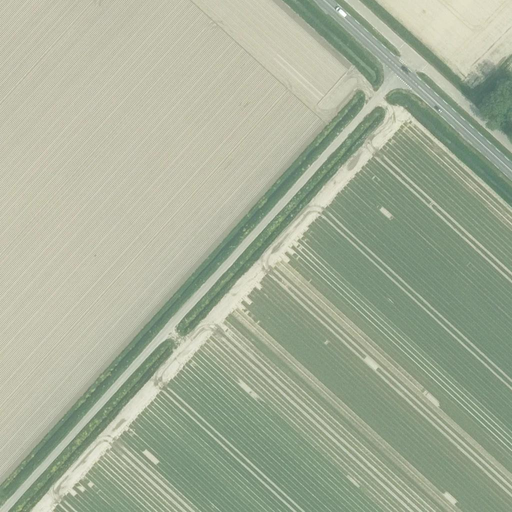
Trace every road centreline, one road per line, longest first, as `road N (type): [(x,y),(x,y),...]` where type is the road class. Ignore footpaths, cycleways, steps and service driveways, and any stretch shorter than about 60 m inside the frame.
road 1 (unclassified): [(1,511),(366,110)]
road 2 (primary): [(511,172),(322,0)]
road 3 (unclassified): [(511,146),(351,0)]
